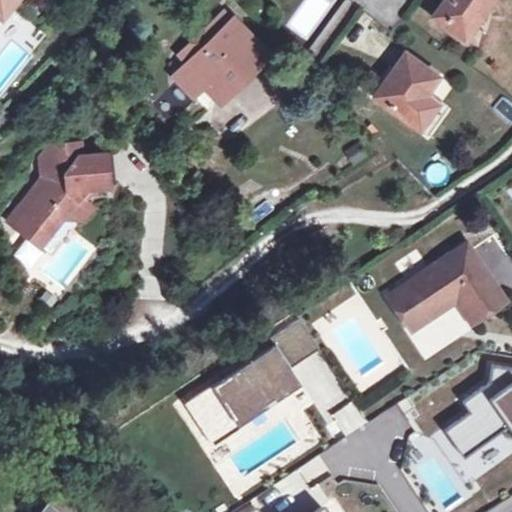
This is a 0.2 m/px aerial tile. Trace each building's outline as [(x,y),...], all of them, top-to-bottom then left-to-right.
[(305,39),(334,0),(299,0),(283,23),(305,39)] [(479,7),(485,11),(492,0),(442,0),(431,16),(459,36),(479,7)] [(464,40),(485,11),(479,7),(459,36),(464,40)] [(193,87),(210,105),(262,54),(220,12),(190,42),(200,52),(176,76),(190,90),(193,87)] [(417,95),(422,99),(437,78),(403,54),(372,97),(401,117),(417,95)] [(193,87),(190,90),(207,108),(210,105),(193,87)] [(406,121),(422,99),(417,95),(401,117),(406,121)] [(104,187),(101,157),(75,159),(75,147),(47,149),(37,161),(39,180),(6,224),(37,245),(66,208),(81,208),(80,203),(79,193),(82,189),(104,187)] [(107,156),(101,157),(104,187),(110,186),(107,156)] [(81,208),(66,208),(79,219),(87,209),(80,203),(81,208)] [(276,258),(252,278),(270,300),(315,262),(299,242),(297,240),(276,258)] [(465,243),(391,294),(410,322),(452,295),(469,319),(502,298),(465,243)] [(276,347),(190,402),(215,442),(304,386),(290,363),(317,346),(301,320),(271,339),(276,347)] [(511,369),(494,366),(490,386),(466,402),(474,414),(451,430),(466,452),(508,423),(511,428),(511,369)]
